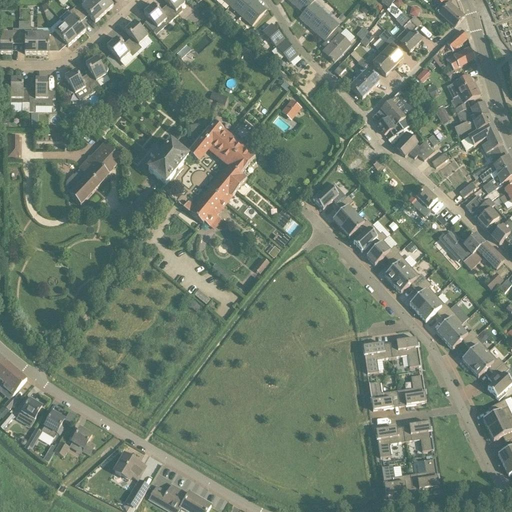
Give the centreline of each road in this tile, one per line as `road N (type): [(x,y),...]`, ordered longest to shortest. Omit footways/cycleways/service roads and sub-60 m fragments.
road 1 (residential): [(0,347),(49,390),(258,511)]
road 2 (residential): [(364,117),(393,155),(511,264)]
road 3 (residential): [(0,66),(65,63),(137,0)]
road 4 (residential): [(267,0),(291,40),(364,117)]
road 5 (residential): [(474,18),(364,117)]
road 6 (residential): [(511,143),(474,18)]
road 7 (residential): [(326,231),(413,326)]
